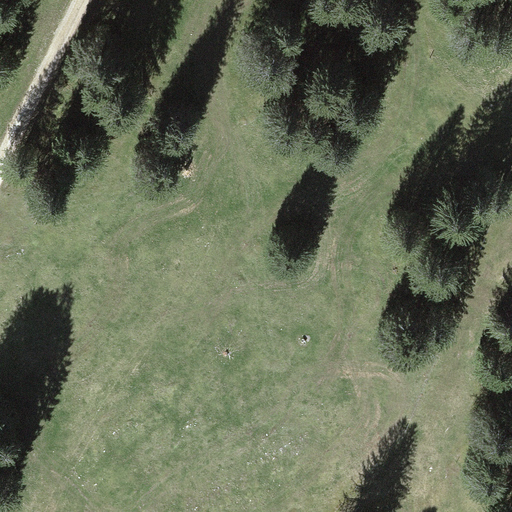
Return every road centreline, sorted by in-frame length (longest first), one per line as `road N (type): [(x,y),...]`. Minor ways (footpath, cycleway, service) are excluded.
road 1 (track): [(417,0),(0,372)]
road 2 (track): [(0,173),(76,0)]
